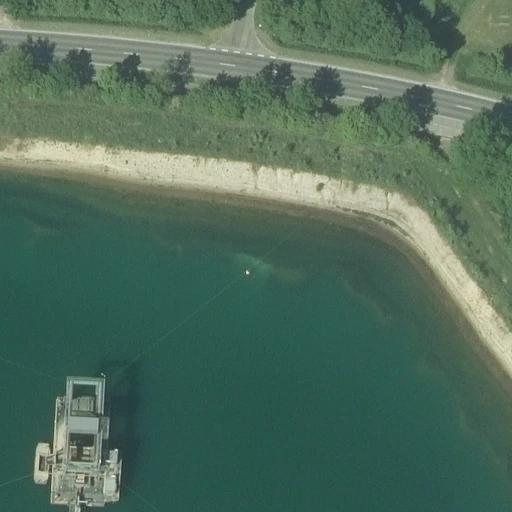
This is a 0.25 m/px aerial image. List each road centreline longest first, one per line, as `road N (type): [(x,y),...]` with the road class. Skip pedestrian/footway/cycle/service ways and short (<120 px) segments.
road 1 (tertiary): [(511,125),(234,64)]
road 2 (tertiary): [(234,64),(0,44)]
